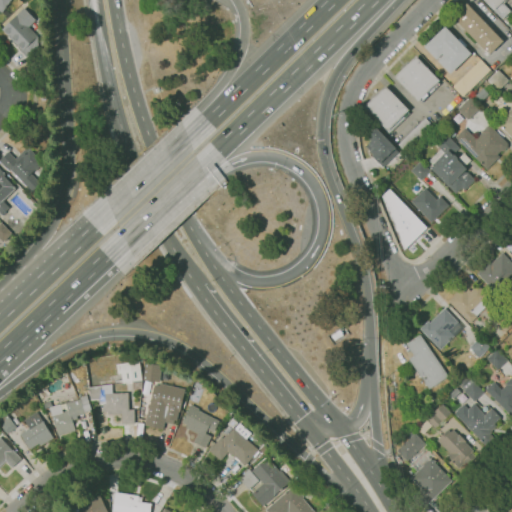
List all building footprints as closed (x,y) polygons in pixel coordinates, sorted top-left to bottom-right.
[(10,0),(2,12),(0,10),(0,0),(10,0)] [(16,8),(10,5),(13,0),(19,4),(16,8)] [(502,19),(483,0),(504,0),(505,2),(504,4),(511,11),(502,19)] [(487,56),(483,52),(485,50),(457,21),(458,20),(454,16),(457,13),(467,3),(504,41),(490,54),(490,53),(487,56)] [(41,51),(31,60),(20,50),(21,48),(2,29),(24,7),(37,19),(29,27),(39,36),(39,41),(44,40),(44,46),(40,47),(41,51)] [(450,74),(424,47),(445,26),(471,53),(450,74)] [(421,102),(419,100),(418,101),(395,77),(403,69),(402,68),(407,64),(416,56),(439,80),(438,82),(440,84),(421,102)] [(464,98),(453,87),(460,80),(460,79),(481,59),(491,70),(470,90),(471,91),(464,98)] [(499,90),(490,80),(500,71),(509,80),(499,90)] [(390,132),(388,130),(364,106),(373,98),(372,97),(376,93),(377,94),(386,85),(409,109),(408,111),(409,113),(390,132)] [(468,119),(458,109),(470,97),(480,107),(468,119)] [(511,137),(497,122),(511,107),(511,103),(510,101),(511,98),(511,137)] [(404,154),(396,146),(425,117),(433,126),(404,154)] [(487,169),(455,137),(465,127),(476,138),(482,132),(482,131),(489,124),(508,143),(508,147),(504,150),(501,150),(498,154),(500,156),(487,169)] [(383,166),(373,155),(374,154),(371,151),(374,148),(370,144),(372,142),(367,136),(369,134),(365,130),(367,129),(369,131),(375,125),(397,148),(387,157),(390,159),(383,166)] [(456,193),(430,166),(444,153),(433,140),(443,130),(460,148),(454,153),(458,157),(457,158),(458,158),(464,152),(471,160),(464,166),(467,169),(465,171),(467,173),(468,172),(475,180),(465,189),(463,187),(456,193)] [(32,191),(11,169),(9,171),(0,161),(0,159),(9,151),(16,158),(28,147),(30,149),(31,148),(42,160),(42,161),(43,162),(37,169),(46,178),(32,191)] [(411,167),(406,162),(411,158),(416,163),(411,167)] [(421,180),(411,169),(421,161),(430,171),(421,180)] [(405,174),(399,168),(404,164),(409,170),(405,174)] [(3,214),(0,211),(0,167),(6,173),(4,175),(17,188),(4,201),(10,207),(3,214)] [(404,249),(382,196),(389,189),(387,188),(390,185),(388,183),(383,187),(380,183),(383,180),(382,179),(388,173),(398,184),(391,190),(410,210),(414,206),(425,217),(421,221),(427,227),(404,249)] [(402,198),(397,192),(405,184),(410,190),(402,198)] [(411,200),(408,196),(417,187),(421,191),(411,200)] [(37,198),(34,195),(41,188),(44,192),(37,198)] [(431,222),(412,201),(426,188),(436,200),(440,196),(449,205),(431,222)] [(3,242),(0,238),(0,223),(2,222),(12,233),(3,242)] [(511,280),(498,294),(477,273),(490,260),(492,262),(502,252),(511,262),(511,280)] [(470,323),(449,302),(463,288),(466,290),(468,288),(470,291),(477,284),(488,295),(486,296),(492,302),(470,323)] [(440,349),(420,329),(428,321),(430,322),(444,308),(463,327),(440,349)] [(511,326),(506,332),(498,324),(511,312),(511,313),(511,326)] [(429,389),(409,358),(414,355),(406,344),(420,334),(448,376),(429,389)] [(475,362),(468,354),(472,350),(469,346),(480,336),(490,347),(475,362)] [(497,369),(487,359),(497,349),(507,360),(497,369)] [(134,389),(133,382),(115,384),(114,381),(123,379),(122,374),(118,374),(117,364),(139,360),(143,380),(142,388),(134,389)] [(158,381),(159,364),(144,363),(143,380),(158,381)] [(474,401),(462,387),(469,380),(466,377),(468,375),(484,392),(474,401)] [(511,416),(486,389),(494,382),(501,389),(507,384),(506,383),(511,376),(511,416)] [(164,430),(145,425),(155,385),(159,386),(160,383),(185,389),(180,412),(179,411),(177,421),(175,420),(174,424),(166,422),(164,430)] [(112,393),(128,392),(129,409),(134,409),(135,423),(122,424),(122,414),(108,414),(108,412),(102,412),(102,404),(100,404),(100,400),(91,400),(89,387),(112,384),(112,393)] [(453,398),(449,394),(457,387),(461,391),(453,398)] [(59,435),(50,407),(60,404),(63,412),(68,410),(66,403),(81,398),(80,397),(87,395),(92,410),(85,412),(85,413),(74,416),(75,419),(73,420),(76,430),(59,435)] [(436,428),(426,419),(441,403),(451,412),(436,428)] [(206,447),(194,442),(198,433),(186,427),(188,424),(183,422),(191,404),(200,408),(199,411),(219,420),(215,430),(211,428),(210,431),(208,429),(206,433),(211,436),(206,447)] [(487,446),(461,420),(476,405),(485,414),(491,408),(500,417),(494,424),(496,426),(492,430),(493,431),(490,434),(495,438),(487,446)] [(30,449),(21,433),(29,428),(24,420),(38,411),(54,438),(41,446),(39,443),(30,449)] [(8,434),(0,424),(0,420),(8,414),(17,426),(8,434)] [(245,465),(240,461),(239,462),(235,458),(236,457),(232,454),(231,455),(228,452),(221,460),(210,450),(222,437),(223,438),(225,436),(226,436),(233,428),(227,422),(232,417),(239,423),(239,422),(252,433),(247,438),(259,449),(258,450),(260,452),(254,457),(253,456),(245,465)] [(417,432),(414,428),(420,423),(423,426),(417,432)] [(459,467),(447,455),(450,453),(437,440),(448,430),(450,432),(453,429),(458,434),(459,433),(466,440),(465,441),(474,451),(472,452),(476,456),(469,464),(467,462),(465,464),(464,463),(459,467)] [(407,460),(398,451),(409,439),(407,437),(411,432),(414,434),(415,433),(425,443),(407,460)] [(0,436),(21,458),(12,467),(6,461),(0,466),(0,436)] [(264,452),(260,448),(266,443),(270,447),(264,452)] [(273,457),(268,452),(272,449),(276,454),(273,457)] [(428,504),(418,494),(424,489),(411,477),(415,472),(408,466),(423,451),(430,458),(432,460),(433,459),(436,461),(434,463),(451,480),(428,504)] [(263,506),(252,493),(263,483),(252,470),(267,456),(279,470),(281,469),(291,481),(275,494),(275,495),(263,506)] [(249,489),(239,477),(249,468),(260,480),(249,489)] [(268,511),(266,509),(295,484),(305,496),(303,498),(316,511),(268,511)] [(112,511),(115,492),(139,495),(138,501),(151,503),(150,511),(112,511)] [(73,511),(71,506),(101,494),(108,511),(73,511)]
